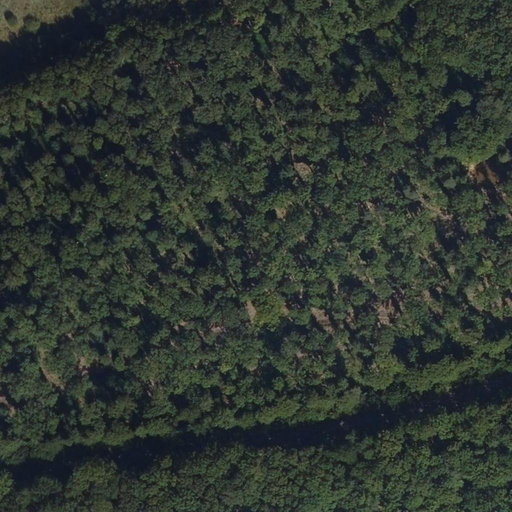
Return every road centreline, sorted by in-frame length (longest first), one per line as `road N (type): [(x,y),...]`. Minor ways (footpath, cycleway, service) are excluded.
road 1 (unclassified): [(511,378),(394,416),(291,437),(0,473)]
road 2 (track): [(407,0),(486,50),(511,57)]
